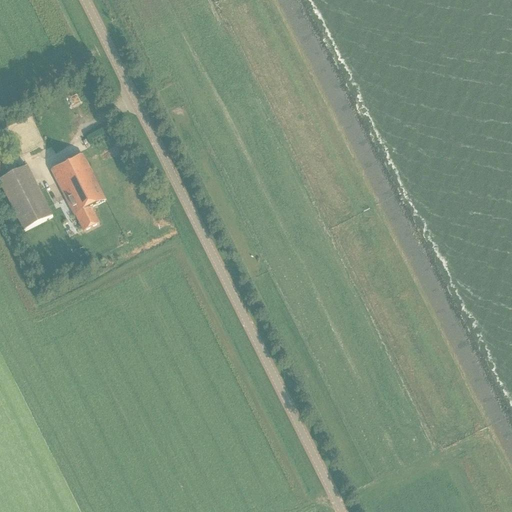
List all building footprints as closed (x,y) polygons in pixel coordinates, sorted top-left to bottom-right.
[(76,216),(84,232),(100,225),(91,207),(106,200),(83,155),(51,172),(74,217),(76,216)] [(0,162),(0,181),(8,178),(1,163),(0,162)] [(0,181),(0,186),(24,233),(52,218),(27,168),(8,178),(0,181)] [(449,348),(463,342),(454,322),(440,328),(449,348)] [(464,342),(450,348),(472,400),(486,394),(464,342)]
